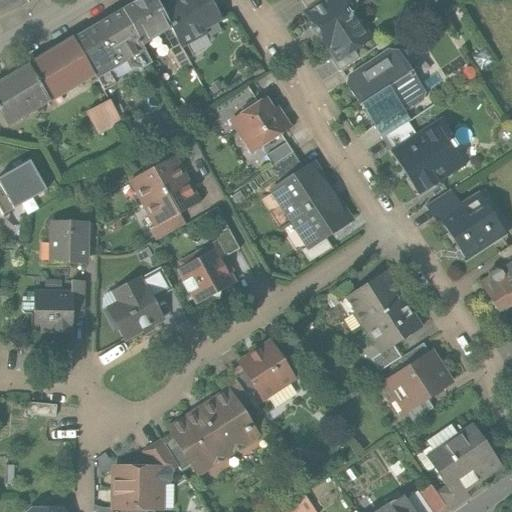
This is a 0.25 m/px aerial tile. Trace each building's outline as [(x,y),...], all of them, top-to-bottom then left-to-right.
[(0,0),(0,14),(29,3),(26,0),(0,0)] [(163,31),(171,27),(156,0),(142,0),(123,11),(142,43),(163,31)] [(156,0),(171,27),(182,46),(206,32),(203,28),(222,17),(212,0),(156,0)] [(324,0),(302,0),(301,1),(307,12),(324,0)] [(369,41),(342,0),(324,0),(307,12),(302,15),(334,64),(352,52),(369,41)] [(459,15),(452,5),(442,12),(449,22),(459,15)] [(145,49),(142,43),(123,11),(98,25),(119,63),(127,58),(145,49)] [(98,25),(73,41),(94,77),(119,63),(98,25)] [(171,27),(163,31),(172,48),(169,50),(181,71),(192,64),(182,46),(171,27)] [(73,41),(30,67),(51,103),(94,77),(73,41)] [(152,62),(145,49),(127,58),(132,66),(142,67),(152,62)] [(357,60),(352,52),(334,64),(339,72),(357,60)] [(471,60),(477,68),(485,62),(488,67),(492,64),(484,52),(471,60)] [(396,54),(389,53),(347,81),(346,86),(382,138),(384,137),(406,122),(408,120),(403,113),(422,100),(424,94),(396,54)] [(0,114),(8,128),(51,103),(30,67),(0,84),(0,114)] [(223,90),(219,83),(210,88),(214,95),(223,90)] [(229,121),(249,154),(288,130),(276,109),(270,112),(263,100),(229,121)] [(122,124),(111,103),(88,114),(99,136),(122,124)] [(168,113),(159,118),(166,133),(175,128),(168,113)] [(150,114),(132,123),(142,144),(166,133),(159,118),(158,116),(153,119),(150,114)] [(393,151),(421,193),(463,164),(445,137),(449,135),(439,120),(415,135),(393,151)] [(384,137),(393,151),(415,135),(406,122),(384,137)] [(188,162),(199,157),(189,138),(179,144),(188,162)] [(269,169),(280,186),(303,171),(292,155),(269,169)] [(129,182),(141,204),(185,181),(173,159),(129,182)] [(124,168),(128,176),(141,169),(137,161),(124,168)] [(270,192),(288,221),(331,193),(313,165),(303,171),(280,186),(270,192)] [(196,203),(185,181),(141,204),(152,226),(179,212),(196,203)] [(20,188),(0,187),(0,221),(19,222),(20,188)] [(349,221),(331,193),(288,221),(306,249),(322,239),(349,221)] [(450,193),(427,208),(442,232),(446,229),(463,255),(501,231),(488,210),(483,213),(473,198),(459,206),(450,193)] [(185,225),(179,212),(152,226),(149,228),(156,241),(185,225)] [(53,223),(51,263),(86,264),(87,224),(53,223)] [(212,237),(216,243),(224,258),(237,251),(226,229),(212,237)] [(330,250),(322,239),(306,249),(301,252),(308,264),(330,250)] [(177,272),(195,306),(233,286),(228,275),(231,273),(224,258),(216,243),(203,250),(206,256),(177,272)] [(511,245),(498,255),(506,267),(511,263),(511,245)] [(511,263),(506,267),(479,285),(498,314),(511,305),(511,306),(511,263)] [(159,269),(140,280),(151,301),(171,290),(159,269)] [(344,301),(362,329),(401,303),(383,276),(354,295),(344,301)] [(108,310),(125,340),(161,320),(151,301),(140,280),(113,295),(118,304),(108,310)] [(72,282),(72,295),(71,314),(84,315),(85,282),(72,282)] [(330,310),(344,301),(354,295),(347,284),(324,300),(330,310)] [(22,312),(26,315),(37,315),(37,328),(57,329),(56,338),(69,338),(69,331),(71,331),(71,314),(72,295),(24,294),(23,296),(22,312)] [(418,330),(401,303),(362,329),(379,355),(391,347),(418,330)] [(269,344),(237,365),(260,401),(292,380),(269,344)] [(396,361),(403,371),(427,356),(421,345),(398,359),(396,361)] [(376,374),(396,361),(398,359),(391,347),(379,355),(369,362),(376,374)] [(403,371),(384,383),(404,415),(426,401),(450,386),(430,354),(427,356),(403,371)] [(239,411),(250,404),(230,374),(219,381),(227,393),(239,411)] [(227,393),(198,412),(226,455),(255,436),(239,411),(227,393)] [(431,410),(426,401),(404,415),(410,423),(431,410)] [(55,417),(56,405),(29,403),(28,414),(55,417)] [(226,455),(198,412),(170,431),(175,439),(192,465),(198,474),(226,455)] [(445,485),(435,493),(445,507),(448,511),(468,498),(465,492),(501,467),(472,425),(425,456),(445,485)] [(182,471),(192,465),(175,439),(165,446),(182,471)] [(139,454),(149,471),(160,471),(165,472),(167,475),(175,468),(159,442),(139,454)] [(317,479),(320,460),(304,457),(301,476),(317,479)] [(110,471),(110,511),(159,511),(160,488),(165,487),(168,484),(168,477),(167,475),(165,472),(160,471),(149,471),(110,471)] [(431,487),(419,494),(431,511),(437,511),(445,507),(435,493),(431,487)] [(411,511),(431,511),(419,494),(418,492),(404,501),(411,511)] [(279,511),(311,511),(301,496),(279,511)] [(411,511),(404,501),(402,497),(384,509),(386,511),(411,511)]
